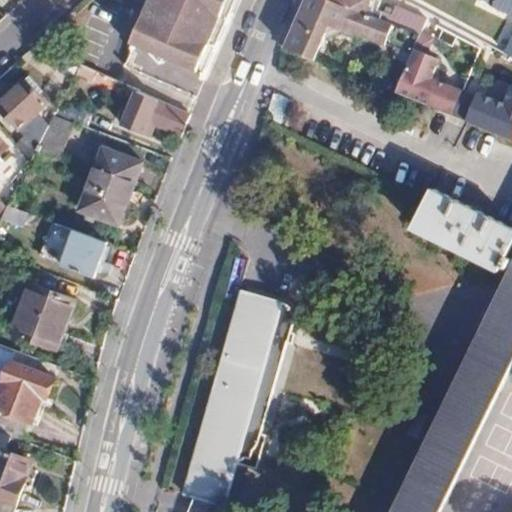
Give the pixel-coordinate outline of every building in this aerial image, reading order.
[(224,26),(165,0),(152,0),(143,23),(158,30),(156,35),(149,53),(199,74),(196,79),(201,81),(224,26)] [(165,0),(224,26),(231,9),(222,5),(224,0),(165,0)] [(224,0),(222,5),(231,9),(234,0),(224,0)] [(305,0),(285,48),(316,60),(326,36),(329,36),(337,28),(354,35),(355,33),(383,44),(384,42),(398,48),(392,62),(407,68),(416,47),(420,35),(364,13),(331,0),(305,0)] [(331,0),(364,13),(420,35),(427,18),(400,9),(399,13),(395,12),(393,15),(384,11),(387,4),(377,0),(331,0)] [(158,30),(143,23),(133,46),(137,48),(149,53),(156,35),(158,30)] [(50,32),(36,45),(53,52),(58,37),(50,32)] [(420,35),(416,47),(430,54),(435,42),(420,35)] [(416,47),(407,68),(396,93),(421,103),(432,79),(440,59),(430,54),(416,47)] [(191,113),(98,72),(94,81),(135,100),(123,126),(150,139),(157,125),(181,136),(191,113)] [(421,103),(436,109),(446,85),(432,79),(421,103)] [(0,105),(27,136),(18,143),(32,158),(37,150),(54,116),(56,113),(27,81),(0,105)] [(479,88),(467,121),(511,138),(511,81),(504,98),(479,88)] [(56,113),(54,116),(72,123),(83,127),(90,110),(63,100),(56,113)] [(72,123),(54,116),(37,150),(58,159),(72,123)] [(0,137),(0,154),(8,147),(0,137)] [(143,164),(105,149),(82,210),(119,225),(143,164)] [(501,271),(511,247),(511,227),(433,190),(415,229),(501,271)] [(7,205),(1,216),(25,226),(30,214),(7,205)] [(109,243),(75,231),(62,265),(96,278),(109,243)] [(511,268),(392,511),(441,511),(511,368),(511,268)] [(78,301),(31,283),(12,333),(58,350),(78,301)] [(193,498),(220,506),(225,507),(238,463),(247,459),(254,460),(292,325),(291,318),(290,310),(286,303),(284,301),(243,291),(184,496),(193,498)] [(0,432),(25,442),(42,399),(46,400),(55,378),(12,361),(0,393),(0,432)] [(0,448),(0,511),(14,511),(33,461),(0,448)] [(193,498),(188,511),(217,511),(220,506),(193,498)]
